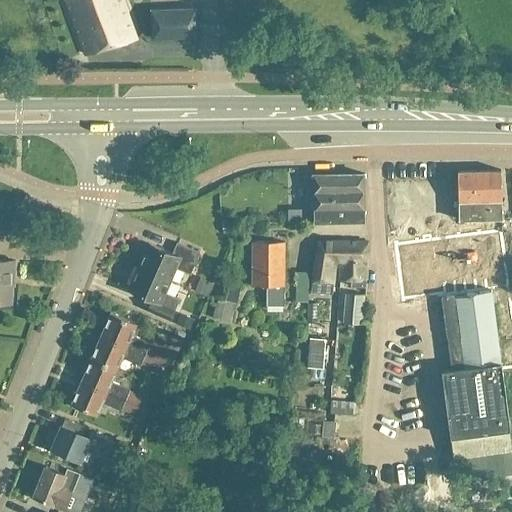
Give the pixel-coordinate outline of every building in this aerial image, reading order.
[(64,0),(84,54),(136,39),(121,0),(64,0)] [(150,10),(151,39),(195,37),(194,8),(150,10)] [(500,170),(474,171),(474,179),(480,179),(480,207),(496,207),(496,211),(501,211),(500,170)] [(474,179),(474,171),(457,171),(458,220),(502,218),(501,211),(496,211),(496,207),(480,207),(480,179),(474,179)] [(313,222),(364,221),(363,173),(313,174),(313,222)] [(440,297),(491,290),(483,230),(392,243),(400,302),(440,297)] [(318,241),(311,282),(310,292),(331,294),(332,283),(335,262),(339,262),(340,241),(318,241)] [(368,242),(340,241),(339,262),(340,262),(340,281),(351,281),(351,286),(365,286),(365,281),(366,262),(368,263),(368,242)] [(283,306),(283,286),(284,242),(252,242),(251,285),(266,285),(265,305),(283,306)] [(137,266),(170,281),(176,268),(190,274),(199,253),(176,243),(171,254),(147,243),(137,266)] [(0,302),(10,303),(11,278),(14,278),(14,261),(0,260),(0,302)] [(170,281),(137,266),(127,289),(151,300),(147,311),(169,321),(179,299),(165,293),(170,281)] [(219,320),(232,323),(239,288),(228,285),(219,320)] [(307,302),(307,290),(294,290),(294,302),(307,302)] [(502,370),(491,290),(440,297),(445,337),(449,337),(453,369),(444,371),(453,437),(510,430),(502,370)] [(365,295),(346,293),(342,323),(361,325),(362,320),(368,321),(369,303),(364,303),(365,295)] [(149,343),(131,335),(136,323),(110,312),(100,336),(161,362),(165,354),(148,346),(149,343)] [(337,327),(337,317),(315,317),(315,326),(337,327)] [(100,336),(90,358),(116,369),(121,357),(139,365),(140,364),(158,372),(161,362),(100,336)] [(116,369),(90,358),(81,381),(142,407),(146,399),(128,391),(129,389),(111,381),(116,369)] [(142,407),(81,381),(71,404),(96,415),(102,402),(120,410),(120,409),(138,417),(142,407)] [(52,447),(51,448),(79,460),(83,449),(106,459),(114,442),(89,432),(87,437),(78,433),(82,426),(64,418),(56,437),(53,436),(49,446),(52,447)] [(64,509),(78,473),(67,469),(64,474),(45,466),(32,496),(64,509)]
